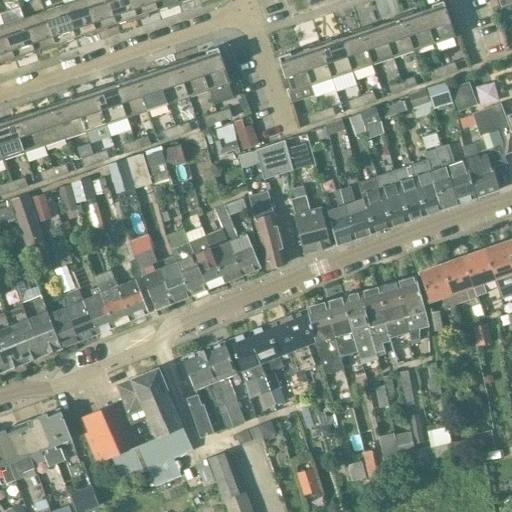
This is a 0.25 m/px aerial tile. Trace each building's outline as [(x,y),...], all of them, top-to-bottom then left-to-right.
[(51,0),(54,8),(44,11),(56,47),(67,43),(67,41),(76,38),(62,0),(51,0)] [(86,37),(97,33),(85,0),(77,0),(73,1),(72,0),(62,0),(76,38),(85,35),(86,37)] [(108,0),(85,0),(97,33),(108,29),(108,27),(117,24),(108,0)] [(138,19),(131,0),(108,0),(117,24),(126,21),(127,23),(138,19)] [(154,0),(131,0),(138,19),(149,15),(149,13),(158,10),(154,0)] [(179,5),(177,0),(154,0),(158,10),(167,7),(168,9),(179,5)] [(511,0),(496,0),(500,9),(511,5),(511,0)] [(432,7),(423,11),(434,44),(455,37),(443,1),(431,5),(432,7)] [(56,47),(44,11),(24,18),(35,52),(44,49),(45,51),(56,47)] [(413,11),(402,15),(414,51),(434,44),(423,11),(414,14),(413,11)] [(393,58),(414,51),(402,15),(390,19),(391,21),(382,24),(393,58)] [(35,52),(24,18),(3,25),(15,61),(27,57),(26,55),(35,52)] [(373,27),(372,25),(361,29),(373,65),(393,58),(382,24),(373,27)] [(3,25),(0,26),(0,63),(3,62),(4,65),(15,61),(3,25)] [(341,38),(352,72),(373,65),(361,29),(349,33),(350,35),(341,38)] [(331,39),(320,43),(332,79),(352,72),(341,38),(332,41),(331,39)] [(308,47),(309,49),(300,52),(311,85),(332,79),(320,43),(308,47)] [(207,54),(198,57),(209,90),(214,105),(233,98),(228,84),(230,83),(218,47),(206,51),(207,54)] [(278,57),(290,93),(311,85),(300,52),(291,55),(290,53),(278,57)] [(188,60),(188,58),(176,61),(188,97),(209,90),(198,57),(188,60)] [(166,68),(157,71),(168,104),(188,97),(176,61),(165,65),(166,68)] [(457,71),(454,62),(441,67),(445,76),(457,71)] [(429,71),(432,80),(445,76),(441,67),(429,71)] [(135,75),(147,111),(168,104),(157,71),(147,74),(147,71),(135,75)] [(125,81),(116,84),(127,118),(147,111),(135,75),(124,79),(125,81)] [(417,86),(413,77),(401,81),(404,90),(417,86)] [(389,86),(392,95),(404,90),(401,81),(389,86)] [(437,99),(450,95),(445,82),(433,87),(437,99)] [(474,88),(480,106),(498,99),(492,82),(474,88)] [(106,85),(94,89),(106,125),(127,118),(116,84),(106,87),(106,85)] [(75,98),(86,132),(106,125),(94,89),(83,93),(84,95),(75,98)] [(424,89),(408,95),(412,108),(429,102),(424,89)] [(373,91),(360,96),(364,105),(376,101),(373,91)] [(348,101),(351,110),(364,105),(360,96),(348,101)] [(65,99),(53,103),(65,139),(86,132),(75,98),(66,101),(65,99)] [(407,110),(404,101),(393,105),(396,114),(407,110)] [(34,112),(45,146),(65,139),(53,103),(42,107),(43,109),(34,112)] [(511,140),(499,104),(472,114),(480,137),(481,137),(483,136),(495,131),(499,144),(501,143),(504,154),(505,155),(511,151),(511,140)] [(382,109),(385,118),(396,114),(393,105),(382,109)] [(335,115),(332,106),(320,111),(323,120),(335,115)] [(375,107),(360,113),(365,126),(380,121),(377,114),(375,107)] [(229,108),(216,112),(220,121),(232,117),(229,108)] [(307,115),(310,124),(323,120),(320,111),(307,115)] [(12,117),(24,152),(45,146),(34,112),(25,115),(24,113),(12,117)] [(204,116),(207,125),(220,121),(216,112),(204,116)] [(360,113),(349,117),(356,137),(365,133),(366,133),(364,128),(364,126),(365,126),(360,113)] [(2,123),(0,123),(0,147),(4,159),(24,152),(12,117),(1,120),(2,123)] [(341,120),(331,123),(325,125),(328,135),(344,130),(341,120)] [(188,122),(176,126),(179,135),(191,131),(188,122)] [(214,141),(218,155),(238,149),(232,125),(215,129),(218,140),(214,141)] [(252,125),(236,130),(242,150),(258,145),(252,125)] [(163,130),(166,139),(179,135),(176,126),(163,130)] [(472,144),(463,147),(467,161),(476,198),(499,191),(499,190),(493,167),(507,163),(505,155),(504,154),(501,143),(499,144),(495,131),(483,136),(481,137),(482,140),(472,144)] [(150,145),(147,136),(135,140),(138,149),(150,145)] [(122,144),(125,153),(138,149),(135,140),(122,144)] [(284,141),(262,147),(255,149),(263,179),(292,171),(284,141)] [(180,145),(163,150),(168,169),(185,164),(180,145)] [(446,147),(438,149),(444,169),(448,168),(457,204),(476,198),(465,162),(452,166),(446,147)] [(109,159),(106,149),(93,154),(96,163),(109,159)] [(425,153),(427,159),(428,158),(434,180),(442,209),(457,204),(448,168),(444,169),(438,149),(425,153)] [(163,150),(146,155),(149,167),(152,175),(168,171),(167,169),(168,169),(163,150)] [(81,158),(84,167),(96,163),(93,154),(81,158)] [(411,165),(410,165),(424,215),(442,209),(434,180),(428,158),(427,159),(411,164),(411,165)] [(133,188),(124,159),(107,164),(116,193),(133,188)] [(65,163),(53,168),(56,177),(68,172),(65,163)] [(394,171),(393,171),(407,221),(424,215),(410,165),(411,165),(411,164),(394,170),(394,171)] [(40,172),(43,181),(56,177),(53,168),(40,172)] [(377,177),(376,177),(381,198),(390,227),(407,221),(393,171),(394,171),(394,170),(377,176),(377,177)] [(377,176),(357,182),(362,199),(363,199),(371,233),(390,227),(381,198),(376,177),(377,177),(377,176)] [(27,186),(24,177),(12,181),(15,190),(27,186)] [(89,178),(76,182),(79,195),(92,191),(89,178)] [(0,185),(0,188),(2,195),(15,190),(12,181),(0,185)] [(76,209),(71,189),(70,185),(58,188),(64,212),(76,209)] [(350,187),(341,190),(354,239),(371,233),(363,199),(362,199),(354,202),(350,187)] [(339,207),(328,211),(337,245),(354,239),(341,190),(335,192),(337,201),(339,207)] [(253,219),(267,270),(287,263),(274,213),(268,191),(249,196),(255,219),(253,219)] [(38,222),(51,218),(44,193),(31,197),(38,222)] [(17,197),(9,200),(15,218),(25,247),(44,241),(28,194),(17,197)] [(306,196),(290,200),(294,215),(294,216),(304,254),(331,247),(321,209),(310,211),(306,196)] [(0,203),(0,222),(15,218),(9,200),(0,203)] [(218,207),(214,208),(222,227),(223,229),(241,276),(248,273),(250,274),(256,272),(257,269),(259,268),(252,249),(256,248),(251,228),(246,229),(245,235),(237,239),(228,216),(224,205),(218,207)] [(201,227),(185,233),(189,243),(188,243),(206,289),(224,283),(208,244),(206,236),(205,236),(201,227)] [(223,229),(206,236),(208,244),(224,283),(241,276),(223,229)] [(168,242),(151,249),(172,303),(189,296),(171,249),(170,250),(168,242)] [(511,290),(511,258),(506,242),(486,249),(496,278),(504,275),(509,292),(511,290)] [(171,249),(189,296),(206,289),(188,243),(171,249)] [(151,249),(134,256),(137,264),(142,277),(141,277),(154,310),(172,303),(151,249)] [(482,283),(496,278),(486,249),(464,257),(478,296),(486,293),(484,289),(482,283)] [(442,265),(456,305),(478,296),(464,257),(442,265)] [(420,272),(430,301),(441,297),(445,309),(456,305),(442,265),(420,272)] [(418,330),(429,327),(424,311),(425,310),(416,275),(396,281),(408,319),(406,320),(410,332),(408,333),(411,344),(421,341),(418,330)] [(110,290),(100,294),(113,327),(129,320),(117,287),(118,287),(116,283),(115,281),(115,279),(107,282),(110,290)] [(118,287),(117,287),(129,320),(147,313),(135,280),(128,283),(122,285),(118,287)] [(396,281),(378,287),(392,337),(408,333),(410,332),(406,320),(408,319),(396,281)] [(378,287),(361,292),(378,356),(385,354),(382,343),(390,341),(389,338),(392,337),(378,287)] [(87,299),(83,301),(96,334),(113,327),(100,294),(98,290),(97,288),(91,290),(93,296),(87,299)] [(376,357),(378,356),(361,292),(344,297),(359,352),(358,352),(360,359),(376,355),(376,357)] [(70,306),(66,308),(78,341),(96,334),(83,301),(83,299),(82,297),(81,294),(74,297),(76,303),(70,306)] [(41,295),(22,302),(23,306),(25,313),(42,355),(60,348),(47,315),(48,314),(41,295)] [(359,352),(344,297),(325,303),(334,336),(339,357),(358,352),(359,352)] [(48,314),(47,315),(60,348),(78,341),(66,308),(63,301),(57,303),(60,310),(48,314)] [(325,303),(307,309),(307,310),(317,342),(325,375),(342,370),(339,357),(334,336),(325,303)] [(472,308),(475,318),(483,315),(480,305),(472,308)] [(23,306),(4,313),(23,363),(42,355),(25,313),(23,306)] [(317,342),(307,310),(286,318),(305,368),(303,369),(315,366),(307,345),(317,342)] [(430,312),(434,331),(442,330),(439,311),(430,312)] [(4,313),(0,314),(0,358),(5,370),(23,363),(4,313)] [(305,368),(286,318),(267,326),(279,357),(289,354),(295,372),(303,369),(305,368)] [(491,343),(487,324),(473,327),(477,346),(491,343)] [(279,357),(267,326),(249,333),(271,391),(280,388),(269,360),(279,357)] [(252,368),(262,394),(271,391),(249,333),(230,340),(242,371),(252,368)] [(445,347),(443,336),(433,338),(435,349),(445,347)] [(237,374),(224,342),(204,350),(225,404),(224,404),(233,426),(244,422),(236,400),(237,399),(229,377),(237,374)] [(183,358),(196,390),(206,386),(214,408),(224,404),(225,404),(204,350),(183,358)] [(427,380),(430,396),(441,394),(435,363),(427,365),(429,379),(427,380)] [(118,385),(124,399),(121,400),(157,484),(180,474),(174,459),(194,450),(157,369),(118,385)] [(399,372),(405,405),(413,404),(407,371),(399,372)] [(386,396),(394,394),(391,376),(382,377),(386,396)] [(198,394),(186,398),(200,438),(214,433),(204,404),(201,405),(198,394)] [(112,457),(123,481),(148,470),(154,485),(157,484),(121,400),(78,419),(98,464),(112,457)] [(313,407),(302,410),(307,428),(318,424),(313,407)] [(59,408),(38,417),(56,463),(57,463),(60,473),(68,470),(64,460),(60,449),(57,450),(55,446),(72,439),(59,408)] [(419,414),(410,416),(415,444),(424,442),(419,414)] [(56,463),(38,417),(17,425),(30,455),(46,449),(48,454),(44,455),(48,466),(56,463)] [(17,425),(0,432),(0,442),(15,480),(23,476),(19,466),(15,467),(13,462),(30,455),(17,425)] [(447,427),(446,427),(427,431),(430,447),(433,446),(436,463),(453,459),(450,443),(447,427)] [(232,435),(236,447),(252,441),(248,430),(232,435)] [(399,453),(403,470),(420,466),(417,450),(414,450),(410,432),(394,435),(398,453),(399,453)] [(492,437),(473,441),(475,453),(495,448),(492,437)] [(451,443),(454,458),(467,455),(464,441),(451,443)] [(2,473),(6,483),(15,480),(0,442),(0,468),(4,467),(6,471),(2,473)] [(417,450),(420,466),(436,463),(433,446),(430,447),(417,450)] [(385,474),(387,473),(387,472),(383,456),(382,457),(381,450),(364,453),(366,466),(368,465),(371,477),(381,474),(385,473),(385,474)] [(227,451),(207,459),(216,482),(226,511),(252,511),(246,492),(240,494),(238,490),(241,489),(227,451)] [(383,456),(387,472),(387,473),(403,470),(399,453),(398,453),(383,456)] [(195,463),(204,486),(216,482),(207,459),(195,463)] [(369,477),(371,477),(368,465),(366,466),(363,466),(362,461),(348,465),(352,482),(369,477)] [(309,468),(296,474),(305,494),(318,487),(309,468)] [(371,477),(369,477),(372,491),(381,489),(381,487),(388,486),(385,474),(385,473),(381,474),(371,477)] [(3,511),(24,511),(19,502),(3,511)] [(51,511),(50,511),(47,502),(36,506),(37,511),(51,511)]
